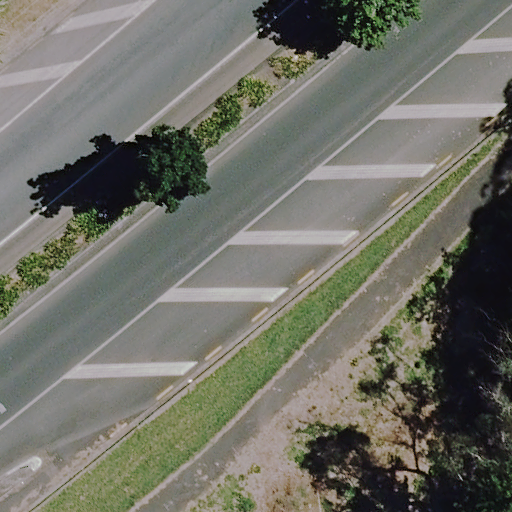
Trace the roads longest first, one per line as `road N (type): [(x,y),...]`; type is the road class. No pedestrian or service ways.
road 1 (secondary): [(448,0),(0,362)]
road 2 (secondary): [(0,180),(225,0)]
